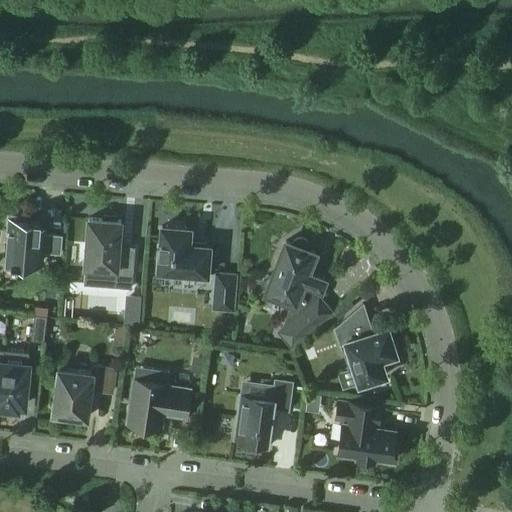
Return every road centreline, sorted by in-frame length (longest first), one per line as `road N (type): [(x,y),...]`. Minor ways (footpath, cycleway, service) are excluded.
road 1 (residential): [(0,162),(287,186),(373,229),(421,285),(448,358),(450,410),(434,511)]
road 2 (residential): [(148,476),(406,511)]
road 3 (residential): [(0,457),(148,476)]
